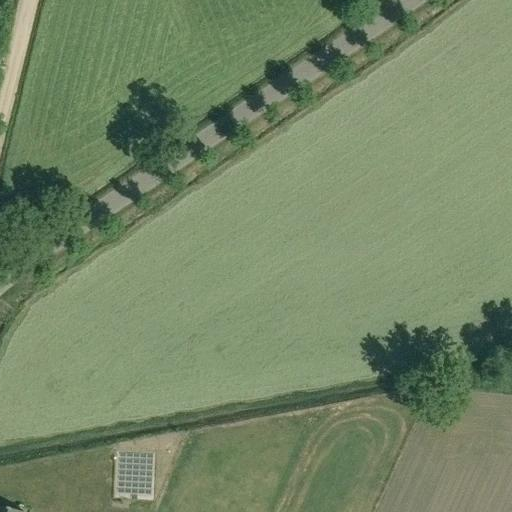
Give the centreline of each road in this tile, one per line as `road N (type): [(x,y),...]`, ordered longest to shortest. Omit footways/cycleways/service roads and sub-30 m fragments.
road 1 (unclassified): [(0,283),(413,0)]
road 2 (track): [(29,0),(0,124)]
